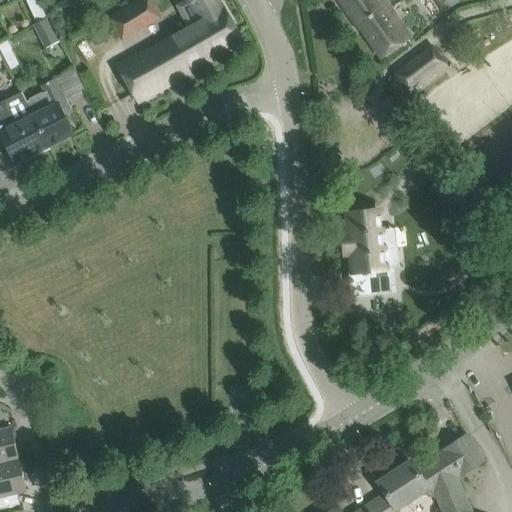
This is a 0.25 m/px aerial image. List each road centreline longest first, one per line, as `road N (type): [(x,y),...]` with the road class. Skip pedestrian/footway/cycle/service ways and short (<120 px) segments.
road 1 (unclassified): [(352,418),(302,338),(286,94)]
road 2 (residential): [(0,212),(230,109),(286,94)]
road 3 (unclassified): [(352,418),(511,310)]
road 4 (unclassified): [(216,499),(228,484),(352,418)]
